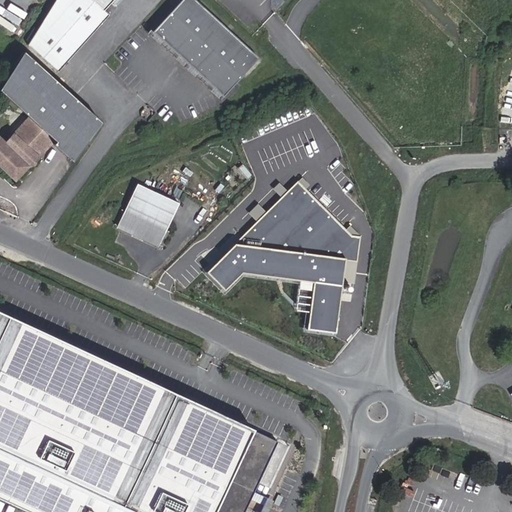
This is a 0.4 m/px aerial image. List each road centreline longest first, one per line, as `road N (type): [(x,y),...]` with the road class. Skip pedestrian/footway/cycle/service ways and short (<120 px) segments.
road 1 (unclassified): [(379,393),(414,177),(272,18)]
road 2 (unclassified): [(363,398),(0,230)]
road 3 (unknown): [(511,263),(485,347),(484,390)]
road 4 (unclassified): [(399,412),(511,453)]
